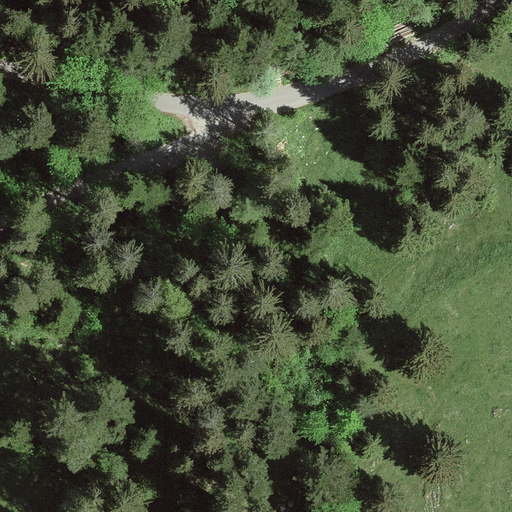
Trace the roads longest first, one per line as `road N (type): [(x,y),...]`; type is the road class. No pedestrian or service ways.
road 1 (unclassified): [(498,0),(322,85),(216,113)]
road 2 (unclassified): [(216,113),(199,146),(138,161),(0,231)]
road 3 (unclassified): [(216,113),(0,71)]
